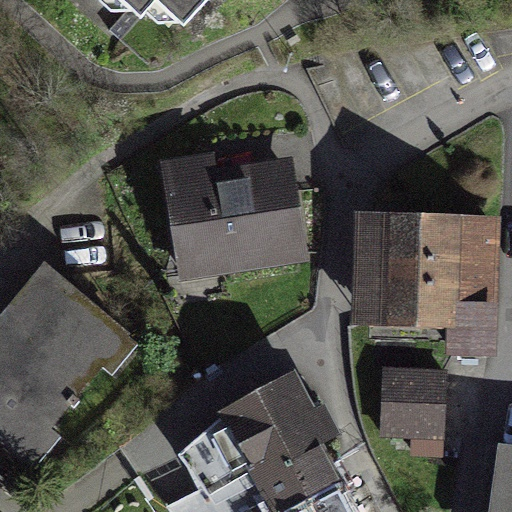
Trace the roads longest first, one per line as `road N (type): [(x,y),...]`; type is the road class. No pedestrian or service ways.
road 1 (residential): [(388,511),(345,412),(333,353),(354,177)]
road 2 (residential): [(278,74),(167,129),(0,251)]
road 3 (residential): [(354,177),(511,79)]
road 4 (residential): [(511,353),(464,511)]
road 5 (residential): [(278,74),(312,82),(354,177)]
